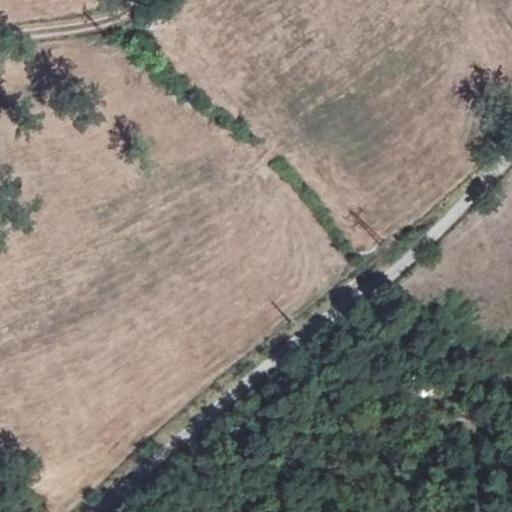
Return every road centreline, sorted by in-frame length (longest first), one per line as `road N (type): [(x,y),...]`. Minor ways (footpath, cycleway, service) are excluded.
road 1 (track): [(511,150),(366,298),(92,511)]
road 2 (track): [(0,36),(104,22),(143,0)]
